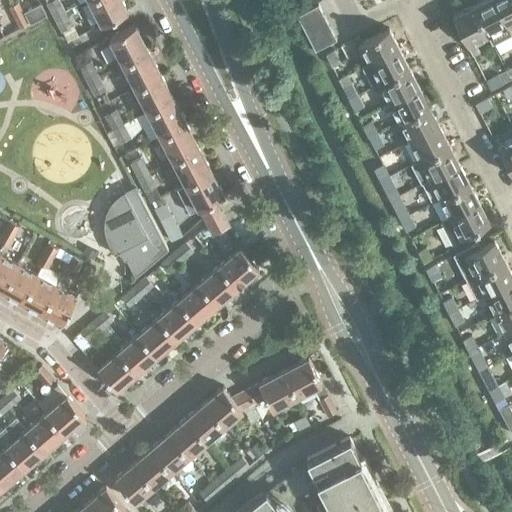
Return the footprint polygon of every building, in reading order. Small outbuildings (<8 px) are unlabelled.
[(8,5),(14,16),(23,11),(18,0),(8,5)] [(46,0),(47,1),(46,1),(55,17),(66,11),(59,0),(46,0)] [(92,0),(104,23),(130,9),(124,0),(92,0)] [(511,33),(493,0),(481,0),(472,5),(488,35),(492,43),(511,33)] [(511,0),(493,0),(511,33),(511,32),(511,0)] [(40,2),(23,11),(29,22),(46,13),(40,2)] [(296,14),(303,26),(324,15),(318,3),(296,14)] [(452,16),(473,54),(480,50),(475,41),(488,35),(472,5),(452,16)] [(29,22),(23,11),(14,16),(19,27),(29,22)] [(55,17),(67,40),(79,34),(73,23),(72,24),(66,11),(55,17)] [(303,26),(309,37),(330,26),(324,15),(303,26)] [(112,37),(125,62),(150,49),(137,24),(112,37)] [(315,49),(317,48),(336,38),(330,26),(309,37),(315,49)] [(359,42),(369,62),(370,62),(399,47),(389,27),(359,42)] [(325,52),(332,64),(341,59),(334,47),(325,52)] [(362,66),(372,85),(380,81),(379,81),(409,66),(399,47),(370,62),(369,62),(362,66)] [(125,62),(138,86),(163,73),(150,49),(125,62)] [(79,65),(88,81),(99,75),(90,59),(79,65)] [(390,101),(419,85),(409,66),(379,81),(380,81),(390,101)] [(485,78),(490,87),(510,77),(505,68),(485,78)] [(138,86),(150,110),(175,97),(163,73),(138,86)] [(88,81),(92,89),(94,93),(105,87),(99,75),(88,81)] [(348,97),(358,92),(351,80),(342,85),(348,97)] [(511,94),(511,82),(502,87),(507,97),(511,94)] [(400,120),(429,105),(419,85),(390,101),(400,120)] [(358,92),(348,97),(355,109),(364,104),(358,92)] [(474,102),(479,111),(492,104),(487,95),(474,102)] [(188,121),(175,97),(150,110),(162,132),(163,134),(188,121)] [(410,139),(439,123),(429,105),(400,120),(410,139)] [(105,113),(113,129),(124,124),(116,107),(105,113)] [(369,136),(378,131),(371,118),(362,123),(369,136)] [(201,145),(188,121),(163,134),(162,132),(152,138),(159,151),(155,153),(160,162),(174,155),(175,158),(201,145)] [(439,123),(410,139),(420,159),(450,143),(439,123)] [(124,124),(113,129),(107,132),(113,143),(119,140),(120,141),(131,136),(124,124)] [(378,131),(369,136),(374,147),(384,142),(378,131)] [(511,137),(498,145),(511,172),(511,137)] [(411,163),(411,164),(421,183),(423,181),(459,162),(450,143),(420,159),(411,163)] [(175,158),(188,182),(213,169),(201,145),(175,158)] [(130,161),(138,177),(149,172),(141,156),(130,161)] [(381,180),(390,175),(383,162),(374,166),(381,180)] [(440,197),(469,181),(459,162),(423,181),(433,199),(439,196),(440,197)] [(188,182),(214,232),(215,234),(232,225),(218,198),(226,194),(213,169),(188,182)] [(145,190),(156,184),(149,172),(138,177),(145,190)] [(390,175),(381,180),(386,191),(395,186),(390,175)] [(440,197),(449,216),(450,217),(479,201),(469,181),(440,197)] [(122,249),(126,258),(135,275),(168,247),(135,184),(123,190),(125,193),(115,201),(108,213),(107,226),(110,239),(116,250),(114,252),(114,253),(122,249)] [(400,218),(410,213),(403,200),(394,205),(400,218)] [(154,207),(171,240),(182,234),(166,201),(154,207)] [(441,220),(454,245),(469,238),(467,233),(490,221),(479,201),(450,217),(449,216),(441,220)] [(410,213),(400,218),(406,229),(415,224),(410,213)] [(14,235),(20,224),(9,218),(3,229),(14,235)] [(14,235),(3,229),(0,234),(0,240),(8,245),(14,235)] [(467,279),(505,259),(494,239),(480,246),(478,241),(454,254),(467,279)] [(48,240),(42,250),(53,257),(59,246),(48,240)] [(185,240),(173,250),(181,259),(193,249),(185,240)] [(241,243),(220,261),(239,282),(259,265),(241,243)] [(423,261),(432,256),(426,244),(417,249),(423,261)] [(0,250),(0,288),(3,290),(19,261),(0,251),(0,250)] [(47,267),(53,257),(42,250),(36,260),(47,267)] [(173,250),(161,261),(169,270),(181,259),(173,250)] [(66,264),(75,269),(77,270),(83,260),(72,254),(66,264)] [(486,293),(511,279),(511,272),(505,259),(467,279),(476,297),(485,292),(486,293)] [(3,290),(23,301),(39,272),(19,261),(3,290)] [(220,261),(200,278),(218,300),(239,282),(220,261)] [(426,267),(433,279),(442,274),(435,261),(426,267)] [(86,283),(95,267),(88,263),(78,279),(86,283)] [(39,272),(23,301),(40,311),(56,282),(39,272)] [(56,282),(40,311),(62,323),(78,294),(65,287),(70,278),(61,273),(56,282)] [(145,274),(133,284),(141,294),(153,283),(145,274)] [(200,278),(179,296),(198,317),(218,300),(200,278)] [(495,312),(511,303),(511,279),(486,293),(495,312)] [(133,284),(121,295),(129,304),(141,294),(133,284)] [(450,312),(459,308),(452,294),(443,299),(450,312)] [(179,296),(159,313),(177,335),(198,317),(179,296)] [(506,332),(511,328),(511,303),(495,312),(506,332)] [(105,308),(93,319),(101,328),(113,318),(105,308)] [(459,308),(450,312),(455,323),(464,318),(459,308)] [(159,313),(139,330),(157,352),(177,335),(159,313)] [(93,319),(81,329),(88,338),(101,328),(93,319)] [(139,330),(118,348),(137,369),(157,352),(139,330)] [(469,351),(479,346),(472,333),(462,337),(469,351)] [(479,346),(469,351),(475,362),(484,357),(479,346)] [(118,348),(98,365),(116,387),(137,369),(118,348)] [(308,355),(278,370),(291,395),(311,385),(327,414),(337,409),(328,392),(321,380),(308,355)] [(34,369),(34,370),(46,384),(54,377),(42,362),(34,369)] [(278,370),(247,387),(254,401),(265,395),(271,406),(291,395),(278,370)] [(489,389),(499,384),(492,371),(482,376),(489,389)] [(222,384),(213,392),(232,415),(243,406),(254,401),(247,387),(232,394),(222,384)] [(499,384),(489,389),(495,400),(504,395),(499,384)] [(45,410),(64,432),(84,414),(66,393),(60,386),(51,393),(57,401),(45,410)] [(12,387),(0,396),(0,397),(8,407),(20,396),(12,387)] [(213,392),(193,409),(213,432),(232,415),(213,392)] [(193,409),(173,426),(193,449),(213,432),(193,409)] [(44,449),(64,432),(45,410),(26,426),(25,427),(44,449)] [(16,415),(15,416),(0,428),(0,438),(5,445),(23,466),(44,449),(25,427),(26,426),(16,415)] [(173,426),(154,443),(173,466),(193,449),(173,426)] [(154,443),(134,460),(154,483),(173,466),(154,443)] [(5,445),(0,448),(0,479),(3,483),(23,466),(5,445)] [(372,511),(338,445),(297,466),(320,511),(372,511)] [(241,454),(227,466),(235,476),(249,464),(241,454)] [(134,460),(114,477),(134,500),(154,483),(134,460)] [(227,466),(213,478),(221,488),(235,476),(227,466)] [(199,490),(207,500),(221,488),(213,478),(199,490)] [(105,484),(87,500),(97,511),(127,511),(128,511),(125,507),(105,484)] [(284,511),(265,487),(234,511),(284,511)] [(97,511),(87,500),(72,511),(97,511)] [(192,511),(196,510),(188,500),(173,511),(192,511)]
